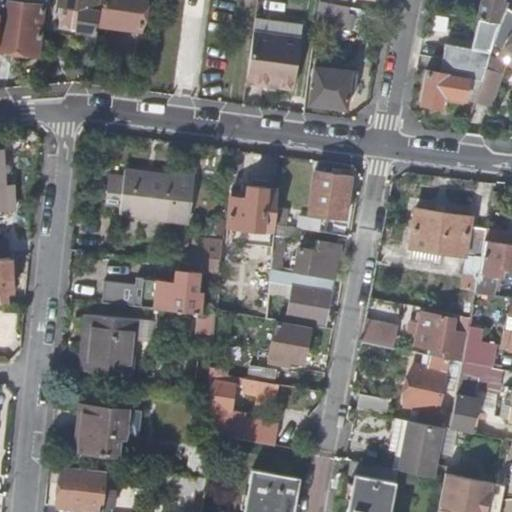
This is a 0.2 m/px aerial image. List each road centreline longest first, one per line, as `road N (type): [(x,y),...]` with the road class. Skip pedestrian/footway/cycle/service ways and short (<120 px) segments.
road 1 (residential): [(381,147),(60,114)]
road 2 (residential): [(327,442),(381,147)]
road 3 (residential): [(35,371),(60,114)]
road 4 (residential): [(381,147),(410,0)]
road 5 (residential): [(27,511),(35,371)]
road 6 (residential): [(511,164),(381,147)]
